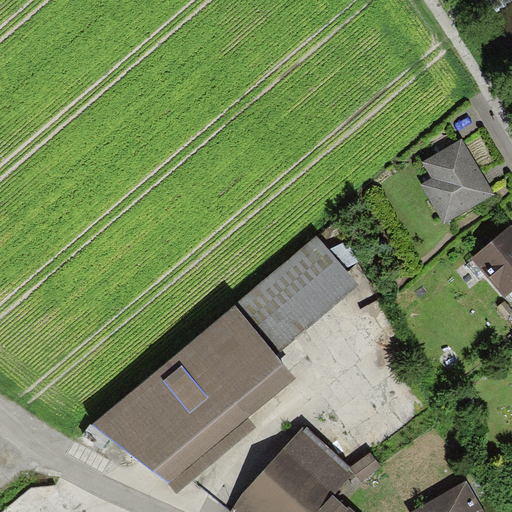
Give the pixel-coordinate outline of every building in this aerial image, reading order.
[(495,197),(463,142),(424,165),(432,179),(421,186),(445,227),(495,197)] [(511,232),(510,230),(471,262),(504,303),(510,298),(511,300),(511,232)] [(317,243),(240,305),(280,354),(357,292),(317,243)] [(231,313),(92,431),(167,488),(292,383),(231,313)] [(349,511),(334,498),(354,476),(352,468),(307,428),(230,511),(349,511)] [(371,455),(352,468),(354,476),(361,484),(381,470),(371,455)] [(480,511),(466,486),(418,511),(480,511)]
